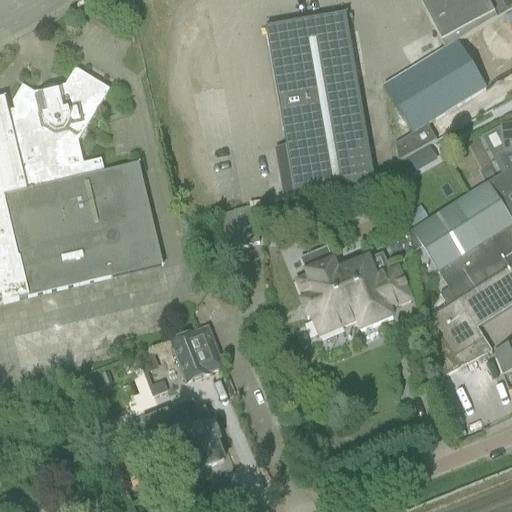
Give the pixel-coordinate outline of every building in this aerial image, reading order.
[(417,0),(446,51),(456,45),(497,21),(486,0),(417,0)] [(511,0),(486,0),(497,21),(507,15),(511,11),(511,0)] [(345,18),(265,32),(286,152),(296,210),(376,196),(345,18)] [(134,28),(126,29),(129,41),(137,39),(134,28)] [(477,33),(456,45),(463,57),(484,44),(477,33)] [(96,59),(91,38),(79,40),(80,41),(55,47),(59,67),(96,59)] [(484,44),(463,57),(470,68),(491,56),(484,44)] [(446,51),(383,89),(411,136),(425,128),(454,111),(464,105),(484,93),(483,92),(477,80),(470,68),(463,57),(456,45),(446,51)] [(491,56),(470,68),(477,80),(498,67),(491,56)] [(133,57),(125,59),(128,71),(136,69),(133,57)] [(100,77),(96,59),(59,67),(64,86),(100,77)] [(498,67),(477,80),(483,92),(505,79),(498,67)] [(136,69),(128,71),(131,82),(138,80),(136,69)] [(105,96),(100,77),(64,86),(68,105),(105,96)] [(142,95),(134,97),(137,108),(145,106),(142,95)] [(109,115),(105,96),(68,105),(73,123),(109,115)] [(145,106),(137,108),(139,120),(147,118),(145,106)] [(114,133),(109,115),(73,123),(77,142),(114,133)] [(397,167),(435,145),(425,128),(411,136),(394,148),(397,167)] [(511,128),(500,130),(504,157),(497,161),(506,177),(511,172),(511,128)] [(151,132),(143,134),(146,146),(153,144),(151,132)] [(118,152),(114,133),(77,142),(81,161),(118,152)] [(153,144),(146,146),(148,157),(156,155),(153,144)] [(81,161),(86,182),(123,173),(118,152),(81,161)] [(511,172),(506,177),(405,239),(415,255),(421,251),(437,275),(435,276),(436,278),(438,277),(448,292),(456,304),(511,268),(511,224),(499,204),(511,195),(511,172)] [(130,201),(125,181),(88,189),(93,210),(130,201)] [(162,182),(155,183),(157,195),(165,193),(162,182)] [(165,193),(157,195),(160,206),(168,204),(165,193)] [(134,220),(130,201),(93,210),(97,229),(134,220)] [(256,210),(236,214),(236,213),(218,217),(227,253),(259,245),(252,219),(258,217),(256,210)] [(0,247),(10,245),(5,223),(3,224),(0,213),(0,247)] [(171,219),(163,221),(166,232),(174,230),(171,219)] [(139,239),(134,220),(97,229),(102,247),(139,239)] [(174,230),(166,232),(169,244),(177,242),(174,230)] [(143,257),(139,239),(102,247),(106,266),(143,257)] [(10,245),(0,247),(0,282),(16,279),(13,268),(16,268),(10,245)] [(180,256),(172,258),(175,270),(183,268),(180,256)] [(147,276),(143,257),(106,266),(111,285),(147,276)] [(307,280),(296,284),(319,339),(356,324),(360,335),(392,321),(388,313),(411,303),(403,285),(397,271),(391,274),(375,281),(369,267),(367,262),(337,275),(332,264),(305,276),(307,280)] [(183,268),(175,270),(178,281),(185,279),(183,268)] [(447,310),(423,326),(432,386),(492,354),(483,341),(476,330),(511,308),(511,268),(456,304),(446,310),(447,310)] [(152,295),(147,276),(111,285),(115,303),(152,295)] [(16,279),(0,282),(0,317),(26,312),(21,289),(19,290),(16,279)] [(189,293),(181,295),(184,307),(192,305),(189,293)] [(156,314),(152,295),(115,303),(120,322),(156,314)] [(26,312),(0,317),(0,353),(4,353),(7,352),(18,349),(18,350),(29,347),(32,346),(29,334),(31,334),(26,312)] [(120,322),(125,343),(150,337),(161,334),(156,314),(120,322)] [(204,323),(193,328),(196,335),(207,331),(204,323)] [(222,371),(207,331),(170,346),(186,387),(209,378),(208,376),(222,371)] [(511,374),(511,358),(507,347),(493,355),(502,379),(511,374)] [(108,374),(96,379),(102,392),(113,387),(108,374)] [(196,473),(197,474),(224,464),(216,445),(219,444),(213,429),(210,430),(204,413),(170,426),(165,415),(142,424),(153,453),(160,450),(161,451),(167,466),(173,464),(179,480),(196,473)]
